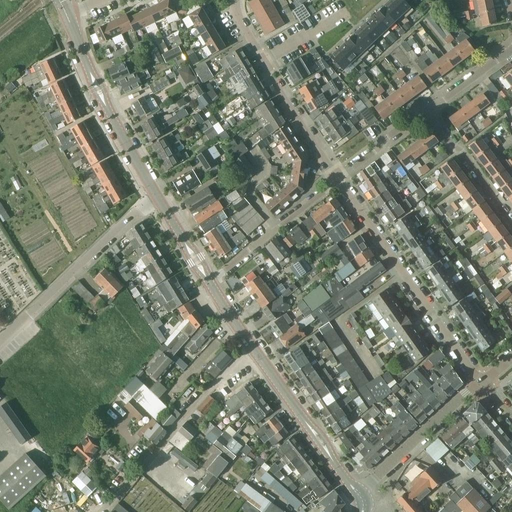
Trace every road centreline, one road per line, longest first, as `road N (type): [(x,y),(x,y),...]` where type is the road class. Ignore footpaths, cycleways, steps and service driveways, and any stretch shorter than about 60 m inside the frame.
road 1 (residential): [(479,382),(334,178)]
road 2 (residential): [(103,511),(250,346)]
road 3 (residential): [(0,341),(154,192)]
road 4 (residential): [(334,178),(240,22),(236,0)]
road 5 (tertiary): [(154,192),(67,16)]
road 6 (tertiary): [(358,494),(250,346)]
road 7 (residential): [(358,494),(479,382)]
road 8 (residential): [(210,280),(334,178)]
road 9 (residential): [(511,221),(429,112)]
